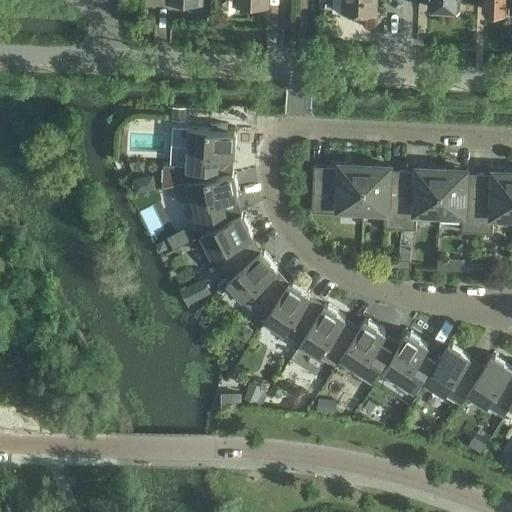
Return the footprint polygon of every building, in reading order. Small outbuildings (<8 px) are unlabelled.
[(375,0),(343,0),(343,12),(376,13),(375,0)] [(428,0),(428,7),(460,9),(459,0),(428,0)] [(483,0),(483,10),(507,11),(506,0),(483,0)] [(230,173),(230,172),(231,153),(234,154),(234,144),(236,144),(237,132),(235,132),(235,129),(228,129),(228,123),(211,122),(210,128),(189,127),(187,165),(163,164),(162,188),(188,182),(188,181),(190,181),(230,173)] [(363,209),(365,163),(340,162),(340,167),(314,165),(312,212),(340,213),(340,208),(363,209)] [(365,163),(363,209),(386,210),(385,227),(400,228),(403,170),(390,169),(390,165),(365,163)] [(403,170),(400,228),(416,229),(417,212),(440,213),(442,167),(417,166),(417,170),(403,170)] [(442,167),(440,213),(463,214),(462,231),(477,232),(480,173),(467,173),(467,168),(442,167)] [(480,173),(477,232),(493,232),(494,215),(511,216),(511,170),(494,170),(494,174),(480,173)] [(239,215),(239,214),(235,196),(238,195),(236,186),(238,185),(235,174),(233,174),(233,171),(230,172),(230,173),(190,181),(188,181),(188,182),(197,223),(201,222),(203,232),(203,233),(239,215)] [(259,252),(250,235),(253,234),(249,226),(250,225),(245,214),(243,215),(242,212),(239,214),(239,215),(203,233),(203,232),(201,233),(220,272),(224,270),(229,279),(229,280),(259,252)] [(288,284),(288,283),(275,270),(277,268),(271,261),(272,259),(264,250),(263,252),(261,250),(259,252),(229,280),(229,279),(227,281),(256,312),(259,309),(266,317),(266,318),(288,284)] [(399,267),(399,259),(388,259),(387,267),(399,267)] [(399,259),(399,267),(410,268),(411,260),(399,259)] [(475,271),(476,263),(464,263),(464,271),(475,271)] [(476,263),(475,271),(487,272),(487,264),(476,263)] [(264,320),(300,343),(324,306),(323,306),(308,296),(310,294),(302,289),(303,287),(293,281),(292,282),(289,281),(288,283),(288,284),(266,318),(266,317),(264,320)] [(300,343),(336,365),(341,358),(340,358),(359,329),(358,329),(344,319),(345,316),(337,311),(338,310),(328,303),(327,305),(325,303),(323,306),(324,306),(300,343)] [(399,344),(383,334),(385,332),(377,327),(378,325),(368,318),(367,320),(365,319),(358,329),(359,329),(340,358),(341,358),(376,381),(383,370),(399,344)] [(441,356),(441,355),(426,346),(428,343),(420,338),(421,336),(411,330),(410,332),(407,330),(399,344),(383,370),(419,393),(426,382),(425,381),(441,356)] [(484,368),(483,367),(468,358),(470,355),(462,350),(463,348),(453,342),(452,344),(449,342),(441,355),(441,356),(425,381),(426,382),(461,404),(468,393),(484,368)] [(511,401),(511,370),(511,369),(511,367),(511,366),(504,362),(506,360),(495,353),(494,355),(492,354),(483,367),(484,368),(468,393),(504,416),(511,405),(510,405),(511,401)]
